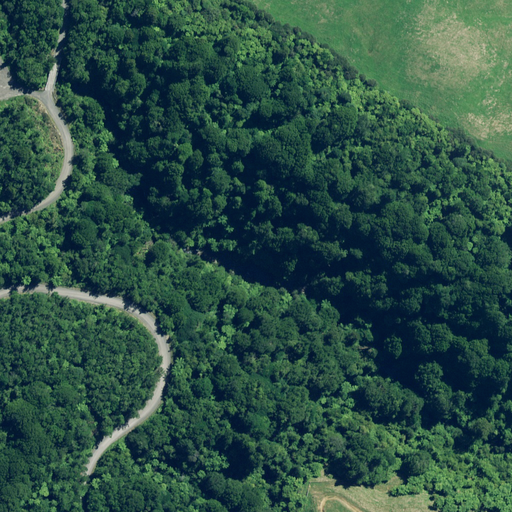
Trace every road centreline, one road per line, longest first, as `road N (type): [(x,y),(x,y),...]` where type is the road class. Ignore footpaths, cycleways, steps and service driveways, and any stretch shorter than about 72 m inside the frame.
road 1 (tertiary): [(90,511),(91,463),(155,404),(172,361),(165,342),(134,308),(48,290),(0,301)]
road 2 (tertiary): [(0,224),(53,201),(72,166),(48,101),(64,0)]
